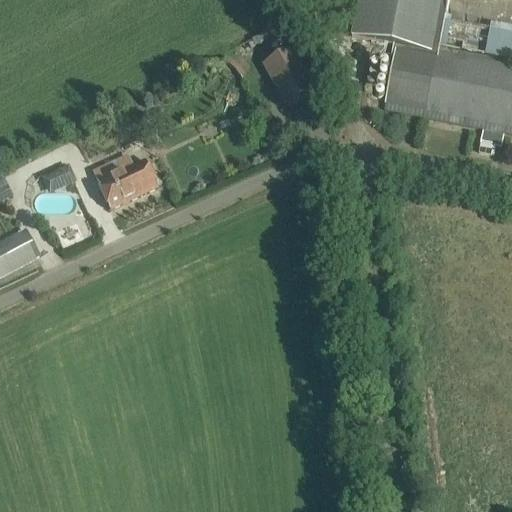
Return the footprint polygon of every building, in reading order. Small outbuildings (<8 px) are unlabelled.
[(449,0),(359,0),(352,37),(398,46),(437,54),(444,24),(449,0)] [(511,68),(437,54),(398,46),(384,112),(511,136),(511,68)] [(264,66),(287,108),(315,93),(292,51),(264,66)] [(99,186),(98,186),(110,213),(159,190),(146,164),(134,169),(99,186)] [(49,174),(50,196),(45,196),(45,209),(75,208),(74,173),(49,174)] [(0,279),(39,259),(30,241),(26,232),(0,245),(0,279)]
